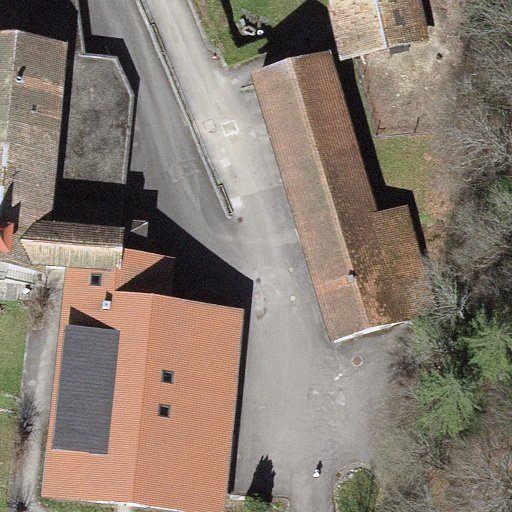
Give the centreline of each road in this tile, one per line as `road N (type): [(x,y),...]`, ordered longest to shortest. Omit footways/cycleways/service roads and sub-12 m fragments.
road 1 (track): [(320,511),(314,394),(242,171),(169,0)]
road 2 (unclassified): [(399,511),(314,394)]
